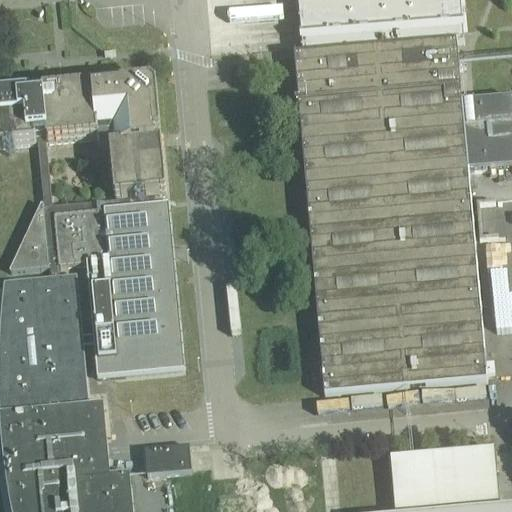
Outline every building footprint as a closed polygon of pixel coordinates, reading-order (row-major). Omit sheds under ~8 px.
[(298,0),(303,58),(294,59),(325,399),(487,385),(457,47),(465,46),(460,0),(298,0)] [(43,207),(12,276),(49,272),(50,282),(5,286),(4,295),(0,344),(0,410),(4,468),(10,503),(11,511),(133,511),(130,477),(127,477),(110,478),(103,407),(89,408),(84,349),(96,348),(95,339),(83,340),(77,279),(60,281),(59,271),(88,268),(109,266),(111,264),(107,222),(106,215),(105,214),(106,214),(127,212),(145,210),(146,212),(162,211),(160,198),(165,197),(166,196),(162,148),(160,146),(157,147),(156,135),(152,91),(150,89),(127,91),(94,95),(94,91),(92,90),(44,95),(43,96),(43,100),(32,101),(32,97),(30,96),(0,98),(0,150),(35,147),(37,146),(43,207)] [(109,266),(88,268),(95,339),(96,348),(99,386),(182,379),(167,217),(107,222),(111,264),(111,266),(109,266)] [(500,327),(511,327),(511,282),(499,282),(500,327)] [(148,480),(192,476),(190,450),(145,454),(148,480)] [(498,511),(493,453),(392,462),(396,511),(498,511)]
